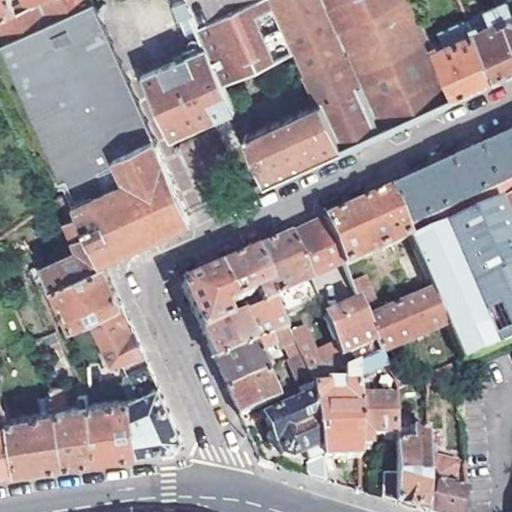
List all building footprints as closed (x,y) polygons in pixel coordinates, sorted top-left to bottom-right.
[(0,30),(0,35),(71,190),(101,257),(144,237),(189,217),(89,0),(66,0),(62,2),(29,17),(20,21),(0,30)] [(0,0),(0,30),(20,21),(10,0),(0,0)] [(61,0),(27,0),(23,2),(29,17),(62,2),(61,0)] [(207,50),(225,90),(300,57),(324,109),(341,147),(352,143),(413,115),(455,96),(435,52),(411,0),(269,0),(199,33),(207,50)] [(511,1),(498,8),(511,38),(511,1)] [(225,90),(207,50),(199,33),(186,3),(172,8),(178,23),(188,18),(203,52),(144,79),(173,141),(235,113),(225,90)] [(511,38),(498,8),(470,21),(496,77),(501,75),(511,70),(511,38)] [(446,47),(435,52),(455,96),(460,94),(496,77),(470,21),(440,35),(446,47)] [(324,109),(248,142),(266,182),(305,163),(341,147),(324,109)] [(511,181),(511,136),(483,150),(444,167),(385,194),(402,231),(511,181)] [(511,181),(402,231),(425,282),(431,295),(445,327),(461,362),(502,345),(511,341),(511,181)] [(71,190),(58,199),(79,247),(33,270),(37,281),(48,276),(52,287),(55,286),(105,265),(103,261),(101,257),(71,190)] [(341,265),(343,268),(400,242),(406,256),(398,260),(409,283),(417,285),(425,282),(402,231),(385,194),(353,208),(323,222),(341,265)] [(307,281),(341,265),(323,222),(313,227),(289,238),(307,281)] [(254,253),(274,300),(284,323),(289,320),(287,316),(317,302),(307,281),(289,238),(283,240),(254,253)] [(274,300),(254,253),(248,256),(218,270),(233,302),(236,301),(255,292),(261,306),(274,300)] [(55,286),(71,326),(90,318),(122,304),(119,298),(105,265),(55,286)] [(233,302),(218,270),(181,287),(191,310),(201,332),(229,320),(223,307),(233,302)] [(364,276),(349,283),(357,302),(360,309),(376,302),(364,276)] [(378,353),(379,356),(445,327),(431,295),(365,322),(378,353)] [(214,360),(255,342),(250,331),(259,328),(263,338),(286,328),(284,323),(274,300),(261,306),(247,312),(237,317),(229,320),(201,332),(204,338),(214,360)] [(360,309),(357,302),(324,318),(334,343),(346,369),(359,363),(378,353),(365,322),(360,309)] [(120,360),(143,351),(131,324),(122,304),(90,318),(112,364),(120,360)] [(247,312),(244,306),(233,310),(237,317),(247,312)] [(255,342),(214,360),(224,385),(226,389),(272,368),(269,363),(264,365),(259,353),(274,346),(277,352),(281,350),(286,362),(298,357),(290,338),(286,328),(263,338),(255,342)] [(310,386),(328,377),(344,370),(346,369),(334,343),(309,355),(300,334),(290,338),(298,357),(310,386)] [(138,396),(129,398),(136,454),(148,452),(177,448),(179,434),(143,351),(120,360),(126,376),(130,375),(138,396)] [(359,363),(359,379),(385,368),(379,356),(378,353),(359,363)] [(239,416),(278,399),(271,384),(292,375),(286,362),(272,368),(226,389),(237,412),(239,416)] [(310,386),(322,458),(359,458),(359,445),(359,399),(359,379),(359,363),(346,369),(344,370),(345,410),(332,410),(328,377),(310,386)] [(51,390),(54,396),(64,464),(85,461),(94,460),(87,405),(85,394),(84,393),(79,394),(80,406),(66,408),(63,386),(51,390)] [(310,386),(297,391),(302,403),(263,419),(279,455),(292,458),(304,455),(307,476),(326,482),(322,458),(310,386)] [(7,417),(8,426),(14,471),(53,465),(64,464),(54,396),(46,397),(48,412),(7,417)] [(129,398),(87,405),(94,460),(126,455),(136,454),(129,398)] [(359,399),(359,445),(373,445),(373,433),(395,433),(394,400),(359,399)] [(0,426),(0,472),(14,471),(8,426),(0,426)] [(428,433),(395,433),(397,472),(398,504),(419,510),(424,511),(427,511),(428,444),(428,433)] [(434,444),(428,444),(427,511),(459,511),(466,492),(450,488),(458,464),(434,457),(434,444)] [(398,504),(397,472),(385,471),(381,499),(398,504)]
